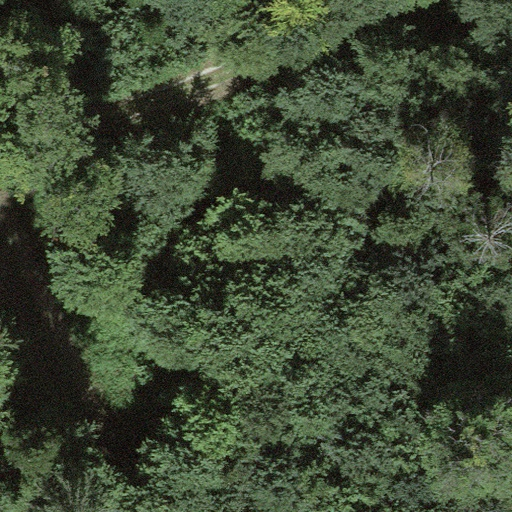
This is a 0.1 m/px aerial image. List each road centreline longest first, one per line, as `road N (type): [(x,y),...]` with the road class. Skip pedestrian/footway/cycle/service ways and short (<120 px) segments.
road 1 (track): [(0,152),(376,0)]
road 2 (track): [(0,225),(94,511)]
